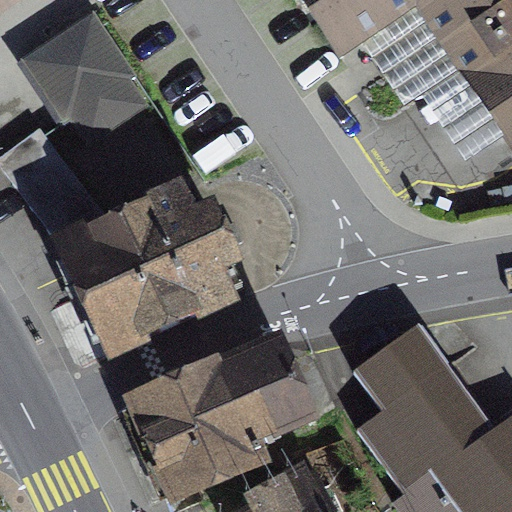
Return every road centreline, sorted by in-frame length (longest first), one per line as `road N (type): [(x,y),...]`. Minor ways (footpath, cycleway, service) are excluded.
road 1 (residential): [(367,293),(262,318),(28,419)]
road 2 (residential): [(367,293),(340,216),(197,0)]
road 3 (residential): [(511,265),(367,293)]
